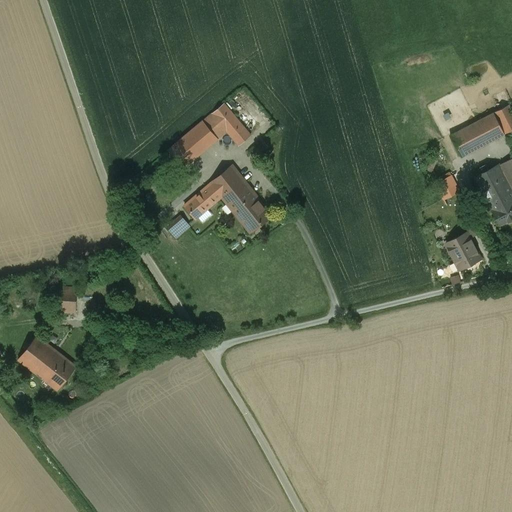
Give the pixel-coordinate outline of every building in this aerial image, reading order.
[(225,103),(168,150),(183,167),(227,131),(238,146),(251,136),(225,103)] [(511,111),(508,104),(450,135),(461,157),(511,129),(511,111)] [(499,196),(510,191),(511,189),(511,157),(474,178),(486,201),(498,194),(499,196)] [(232,166),(211,183),(221,196),(249,232),(271,215),(232,166)] [(459,192),(451,176),(435,184),(443,199),(459,192)] [(195,217),(221,196),(211,183),(184,204),(195,217)] [(498,194),(486,201),(499,226),(507,221),(507,222),(511,219),(511,194),(510,191),(499,196),(498,194)] [(175,239),(189,226),(179,216),(165,229),(175,239)] [(466,232),(469,237),(480,232),(474,221),(466,226),(468,231),(466,232)] [(469,237),(466,232),(445,243),(459,270),(466,266),(468,267),(472,265),(473,262),(480,259),(469,237)] [(55,287),(55,311),(74,313),(76,287),(55,287)] [(38,376),(57,352),(36,335),(17,359),(38,376)] [(57,352),(38,376),(57,390),(75,367),(57,352)]
